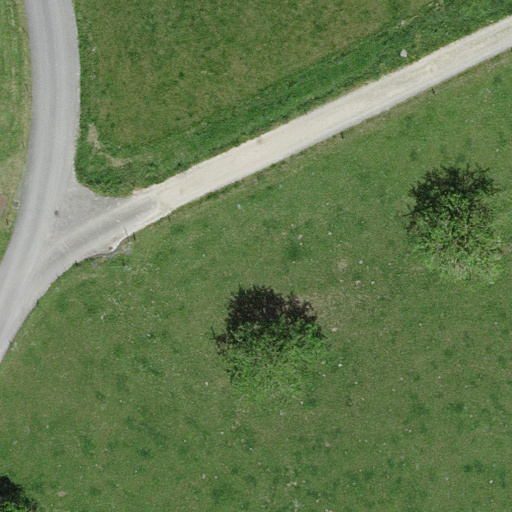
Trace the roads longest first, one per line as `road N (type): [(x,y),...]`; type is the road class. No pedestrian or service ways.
road 1 (track): [(511,21),(19,260)]
road 2 (residential): [(0,298),(35,209),(42,159),(38,0)]
